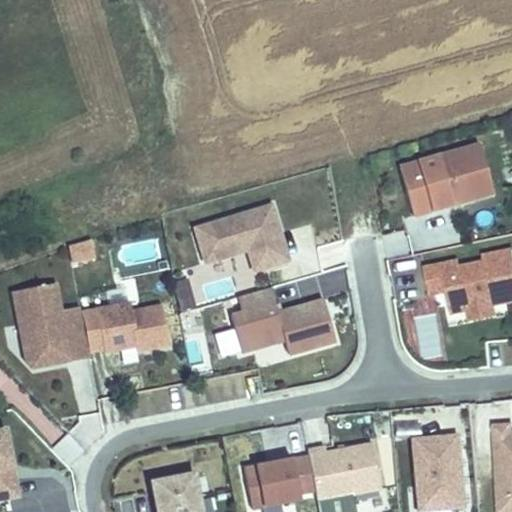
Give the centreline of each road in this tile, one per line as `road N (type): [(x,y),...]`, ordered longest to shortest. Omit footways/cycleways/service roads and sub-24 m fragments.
road 1 (residential): [(388,392),(125,441),(97,470),(95,511)]
road 2 (residential): [(388,392),(364,244)]
road 3 (residential): [(511,383),(388,392)]
